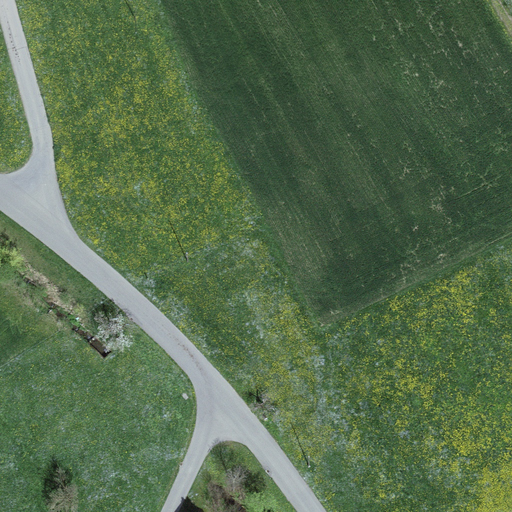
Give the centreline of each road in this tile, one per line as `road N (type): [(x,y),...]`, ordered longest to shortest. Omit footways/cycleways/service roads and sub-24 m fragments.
road 1 (unclassified): [(223,398),(32,208)]
road 2 (unclassified): [(3,0),(40,130),(32,208)]
road 3 (unclassified): [(308,511),(223,398)]
road 4 (unclassified): [(223,398),(170,511)]
